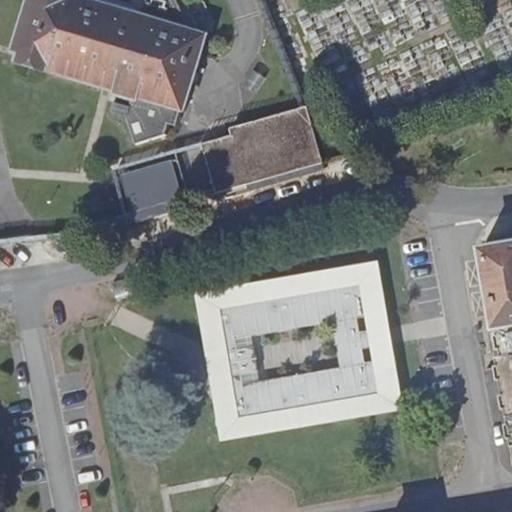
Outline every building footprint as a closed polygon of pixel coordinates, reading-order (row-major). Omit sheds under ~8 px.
[(29,0),(13,54),(20,56),(18,66),(44,73),(44,72),(118,93),(111,115),(111,117),(113,118),(127,122),(132,137),(135,149),(166,139),(169,128),(176,130),(196,64),(204,39),(185,34),(186,29),(174,0),(144,0),(139,17),(141,17),(140,21),(138,20),(138,21),(105,12),(105,10),(103,10),(103,11),(69,1),(68,0),(37,0),(37,1),(34,0),(29,0)] [(201,148),(215,197),(228,194),(322,167),(305,111),(229,133),(231,140),(201,148)] [(122,179),(133,219),(172,208),(181,205),(170,166),(122,179)] [(511,245),(482,250),(488,287),(495,330),(499,329),(500,335),(496,336),(498,351),(502,350),(504,365),(495,366),(496,372),(499,371),(501,384),(497,384),(500,401),(504,401),(505,414),(503,414),(505,430),(508,430),(510,442),(507,443),(509,460),(511,459),(511,245)] [(213,379),(230,376),(231,386),(219,388),(227,435),(399,406),(391,360),(367,364),(364,349),(379,347),(378,339),(376,330),(362,333),(359,319),(383,315),(375,268),(204,297),(212,344),(224,342),(225,351),(209,354),(211,367),(213,379)]
